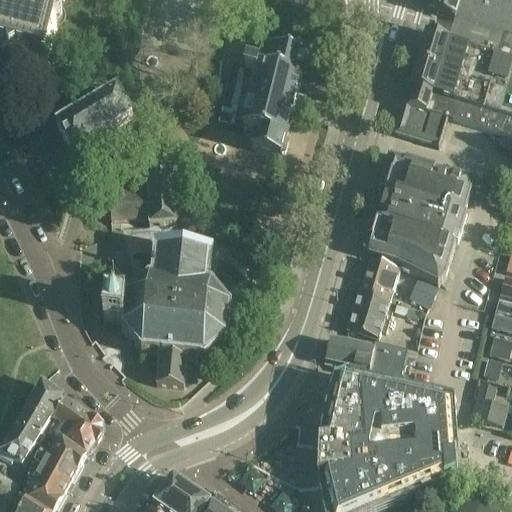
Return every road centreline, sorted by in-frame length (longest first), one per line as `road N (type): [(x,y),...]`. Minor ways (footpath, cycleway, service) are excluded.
road 1 (tertiary): [(161,450),(229,425),(277,384),(306,325),(375,56)]
road 2 (unclassified): [(153,443),(84,369),(0,182)]
